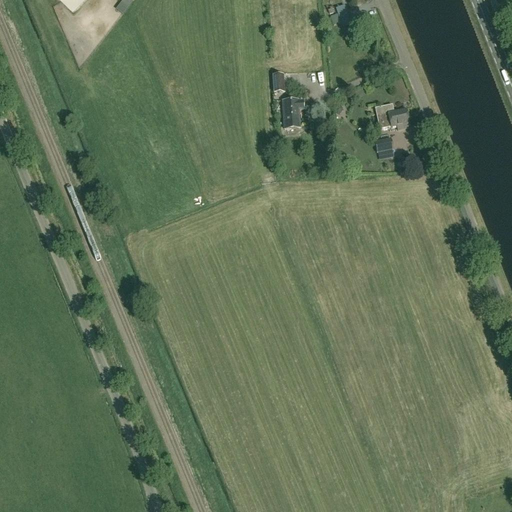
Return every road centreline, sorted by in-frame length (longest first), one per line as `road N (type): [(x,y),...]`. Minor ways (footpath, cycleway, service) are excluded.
road 1 (unclassified): [(155,511),(0,117)]
road 2 (unclassified): [(511,327),(382,0)]
